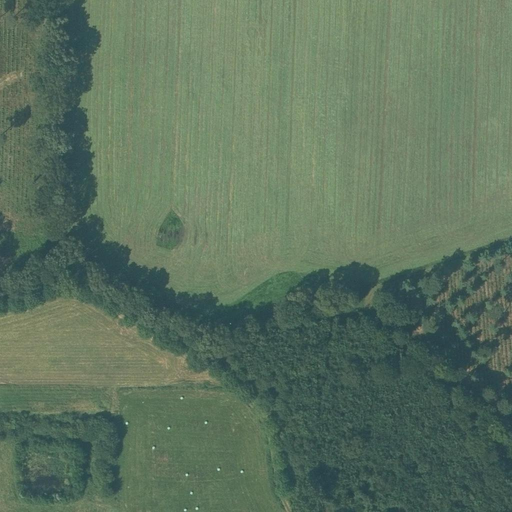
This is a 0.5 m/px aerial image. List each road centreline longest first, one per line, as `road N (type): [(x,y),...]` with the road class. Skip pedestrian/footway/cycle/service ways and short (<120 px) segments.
road 1 (track): [(511,240),(361,294),(362,306),(511,462)]
road 2 (track): [(290,511),(276,487),(265,417),(226,382)]
